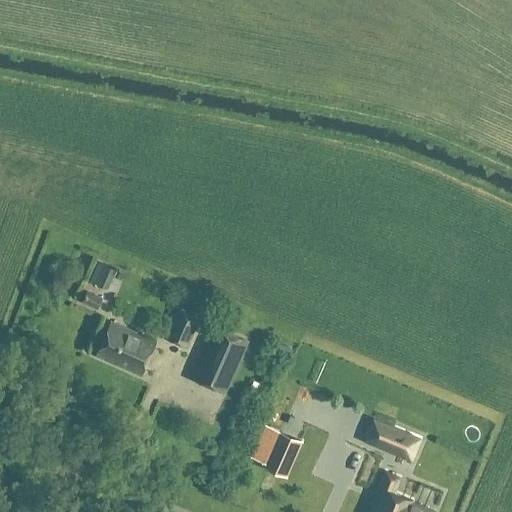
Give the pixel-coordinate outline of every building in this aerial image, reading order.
[(102,299),(88,292),(83,304),(97,310),(102,299)] [(199,320),(180,311),(168,339),(187,348),(199,320)] [(142,375),(156,342),(112,323),(98,355),(142,375)] [(249,342),(216,327),(193,379),(226,393),(249,342)] [(365,441),(383,448),(411,460),(419,440),(391,428),(374,421),(365,441)] [(301,443),(267,428),(254,457),(267,463),(265,466),(287,476),(301,443)] [(436,511),(413,502),(414,499),(395,491),(400,478),(388,473),(379,493),(383,495),(375,511),(436,511)]
